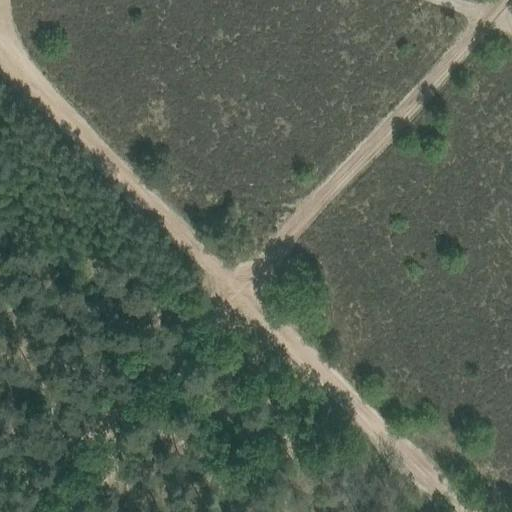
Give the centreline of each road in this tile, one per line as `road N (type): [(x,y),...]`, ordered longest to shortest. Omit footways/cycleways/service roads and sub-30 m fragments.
road 1 (track): [(17,511),(249,291),(502,0)]
road 2 (track): [(0,65),(500,511)]
